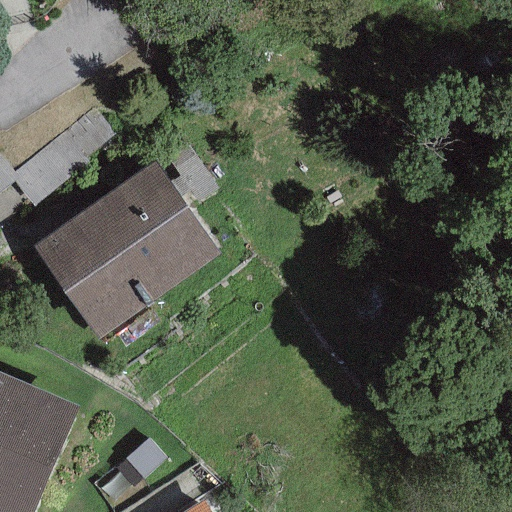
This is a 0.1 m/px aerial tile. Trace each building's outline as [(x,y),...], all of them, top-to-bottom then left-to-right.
[(165,157),(198,204),(217,191),(184,143),(165,157)] [(34,250),(99,339),(218,254),(153,164),(34,250)] [(0,511),(33,511),(78,407),(0,373),(0,511)] [(167,459),(149,438),(116,469),(132,487),(141,478),(143,480),(167,459)] [(207,511),(201,503),(187,511),(207,511)]
